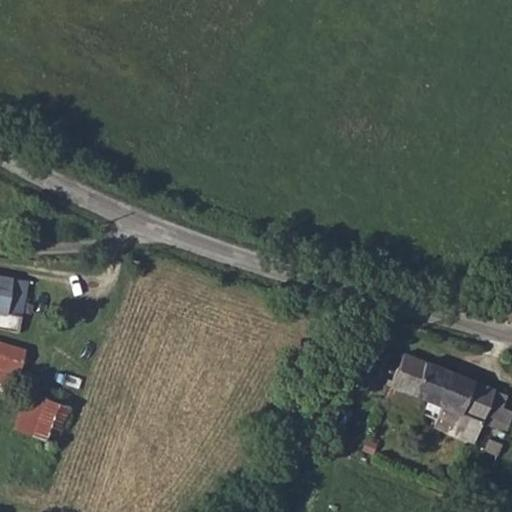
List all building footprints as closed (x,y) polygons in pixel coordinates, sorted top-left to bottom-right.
[(20,317),(5,314),(11,275),(0,273),(0,322),(19,327),(20,317)] [(11,275),(5,314),(20,317),(27,278),(11,275)] [(0,340),(0,365),(17,371),(23,348),(0,340)] [(431,424),(471,438),(478,418),(506,425),(511,403),(502,400),(505,388),(400,353),(389,384),(438,402),(431,424)] [(40,397),(29,431),(54,440),(65,407),(40,397)]
